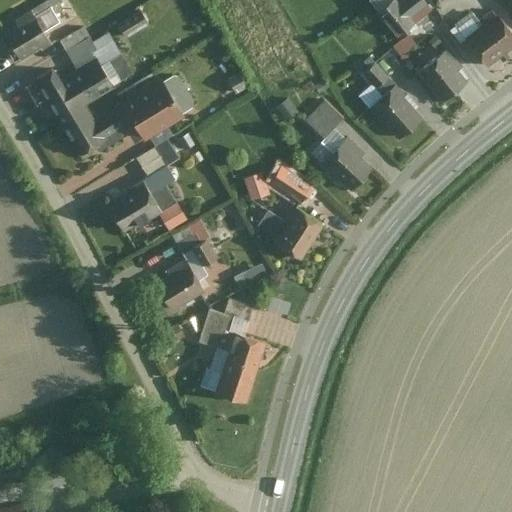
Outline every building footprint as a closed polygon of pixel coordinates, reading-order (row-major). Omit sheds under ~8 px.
[(71,15),(61,0),(44,0),(31,8),(45,32),(71,15)] [(156,0),(163,10),(178,0),(156,0)] [(386,0),(374,9),(395,36),(407,27),(410,31),(416,26),(413,22),(430,9),(423,0),(396,0),(386,0)] [(21,61),(51,43),(45,32),(31,8),(16,17),(21,25),(5,35),(21,61)] [(139,8),(116,23),(125,37),(148,22),(139,8)] [(464,37),(485,66),(511,45),(511,34),(495,12),(494,13),(491,9),(477,19),(470,9),(453,23),(455,25),(449,29),(458,42),(464,37)] [(192,98),(179,77),(172,74),(161,80),(159,77),(93,118),(84,103),(142,68),(137,59),(128,65),(107,31),(92,40),(82,25),(58,40),(74,67),(57,78),(49,66),(29,78),(77,155),(93,145),(96,151),(122,134),(119,129),(131,121),(143,140),(148,137),(153,145),(166,137),(171,134),(166,126),(183,115),(181,111),(191,105),(192,98)] [(402,52),(418,41),(411,32),(395,43),(402,52)] [(416,70),(441,101),(466,80),(457,70),(462,66),(446,46),(416,70)] [(397,138),(421,117),(403,96),(404,94),(387,75),(388,75),(374,60),(361,72),(375,87),(361,99),(368,106),(366,108),(375,117),(387,131),(389,129),(397,138)] [(226,78),(234,93),(245,86),(236,71),(226,78)] [(322,80),(313,84),(317,93),(326,88),(322,80)] [(275,106),(284,119),(296,110),(287,97),(275,106)] [(319,162),(348,189),(370,166),(360,156),(364,152),(345,134),(343,136),(332,126),(342,116),(323,99),(303,119),(322,137),(318,141),(329,151),(319,162)] [(178,138),(185,149),(194,144),(187,133),(178,138)] [(153,145),(135,157),(146,175),(125,188),(126,190),(104,204),(121,231),(133,224),(135,227),(158,212),(168,229),(186,218),(164,183),(174,177),(165,164),(178,156),(166,137),(153,145)] [(269,141),(274,149),(281,144),(277,137),(269,141)] [(191,155),(196,163),(203,159),(198,151),(191,155)] [(299,202),(310,185),(279,164),(267,182),(299,202)] [(249,200),(268,193),(261,170),(242,177),(249,200)] [(271,241),(299,259),(321,224),(290,204),(281,218),(266,209),(256,224),(274,236),(271,241)] [(152,283),(169,310),(183,302),(185,305),(192,300),(190,297),(202,290),(197,280),(206,275),(201,265),(216,256),(205,238),(209,236),(198,218),(170,235),(184,258),(163,270),(166,275),(152,283)] [(236,272),(241,284),(270,273),(265,261),(236,272)] [(212,392),(244,402),(264,341),(243,334),(252,305),(227,297),(222,313),(208,308),(197,340),(215,346),(208,368),(204,367),(198,385),(210,389),(213,390),(212,392)] [(185,321),(191,334),(200,329),(194,316),(185,321)] [(155,351),(183,336),(176,322),(148,337),(155,351)] [(0,511),(29,511),(27,502),(0,508),(0,511)]
